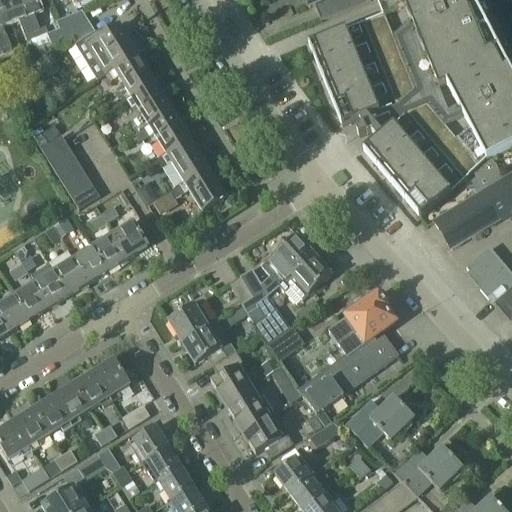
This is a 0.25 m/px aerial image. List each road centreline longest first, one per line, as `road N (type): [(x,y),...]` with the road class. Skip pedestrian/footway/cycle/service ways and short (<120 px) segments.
road 1 (residential): [(511,393),(321,186)]
road 2 (residential): [(121,311),(321,186)]
road 3 (residential): [(238,511),(121,311)]
road 4 (residential): [(321,186),(237,71),(202,0)]
road 5 (residential): [(0,389),(121,311)]
